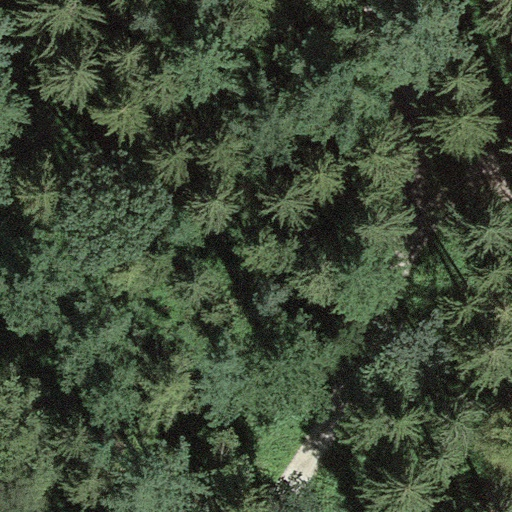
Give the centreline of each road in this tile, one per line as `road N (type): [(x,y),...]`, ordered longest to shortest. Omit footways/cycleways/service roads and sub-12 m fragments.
road 1 (track): [(270,511),(335,409),(387,275),(409,147)]
road 2 (track): [(511,181),(409,147),(372,0)]
